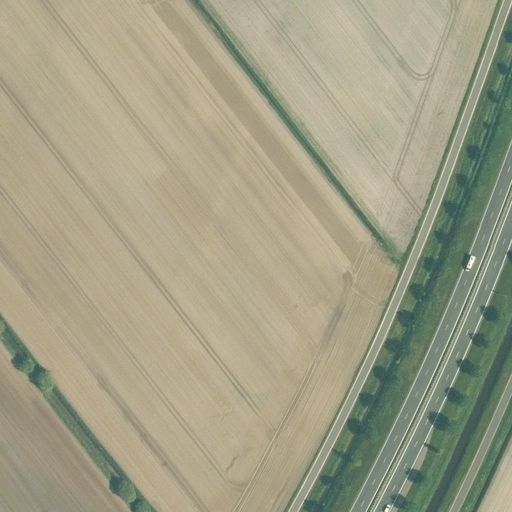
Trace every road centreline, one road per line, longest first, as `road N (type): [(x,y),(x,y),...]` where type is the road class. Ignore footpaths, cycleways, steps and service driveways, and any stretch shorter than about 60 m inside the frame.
road 1 (unclassified): [(293,511),(421,240),(508,0)]
road 2 (trunk): [(511,160),(434,354),(357,511)]
road 3 (trunk): [(381,511),(511,219)]
road 4 (unclassified): [(453,511),(511,382)]
